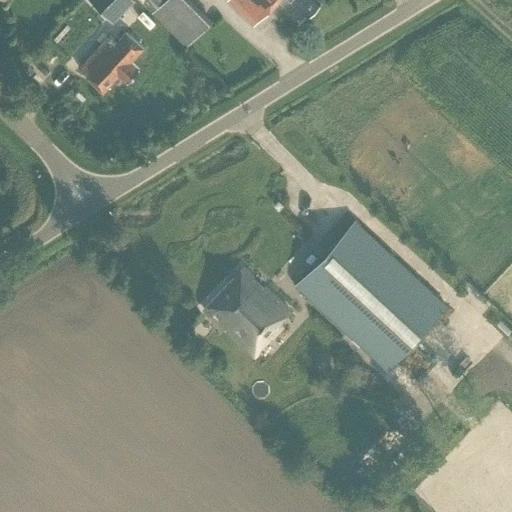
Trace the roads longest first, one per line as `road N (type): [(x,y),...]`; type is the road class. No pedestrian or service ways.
road 1 (unclassified): [(91,207),(427,0)]
road 2 (unclassified): [(91,207),(0,108)]
